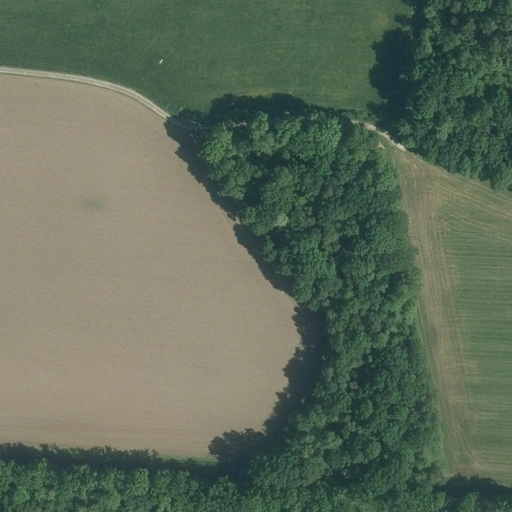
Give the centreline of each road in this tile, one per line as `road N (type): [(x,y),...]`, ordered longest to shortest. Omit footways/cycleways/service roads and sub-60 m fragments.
road 1 (track): [(0,450),(511,481)]
road 2 (track): [(63,481),(511,508)]
road 3 (track): [(0,70),(131,94),(185,127),(314,117),(378,131),(406,151)]
